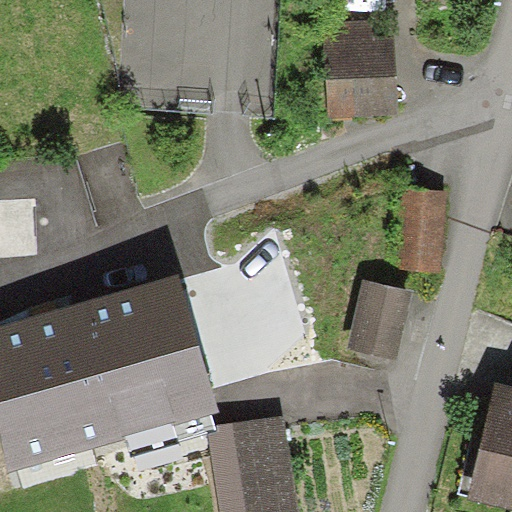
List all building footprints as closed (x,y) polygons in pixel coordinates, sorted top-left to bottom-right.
[(321,22),(321,109),(397,109),(397,22),(321,22)] [(404,192),(401,242),(441,244),(445,192),(404,192)] [(0,305),(0,440),(4,461),(201,426),(174,275),(0,305)] [(398,366),(420,295),(366,279),(344,350),(398,366)] [(511,374),(501,372),(472,499),(511,508),(511,374)] [(292,511),(279,424),(142,444),(152,511),(292,511)]
